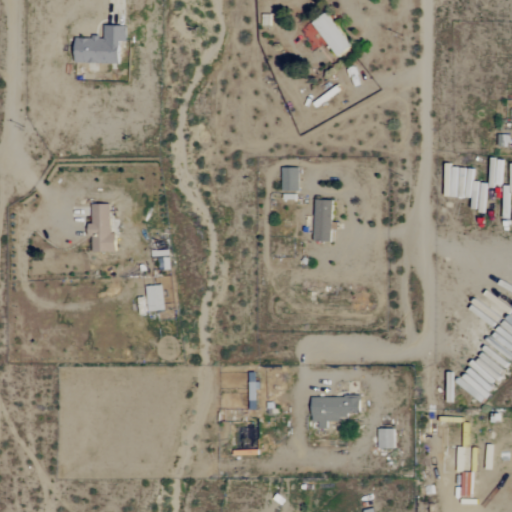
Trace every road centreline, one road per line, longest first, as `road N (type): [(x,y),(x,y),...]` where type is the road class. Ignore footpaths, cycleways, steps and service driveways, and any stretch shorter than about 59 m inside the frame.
road 1 (track): [(422,0),(422,350)]
road 2 (track): [(308,353),(296,414),(301,451),(325,460),(352,456),(367,438),(371,383),(357,374),(302,376)]
road 3 (track): [(13,0),(15,145),(66,226)]
road 4 (track): [(422,350),(291,353)]
road 5 (track): [(422,228),(363,230),(341,193),(320,192)]
